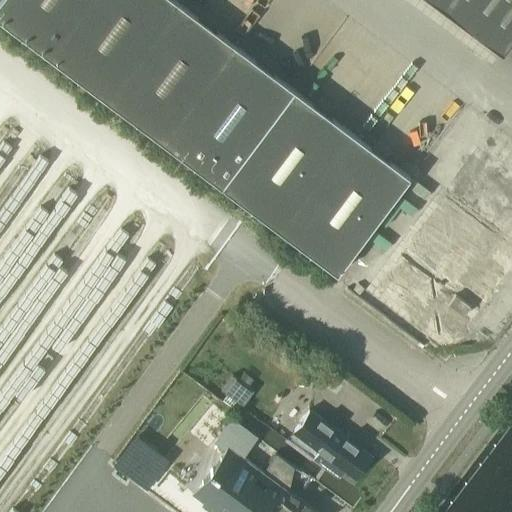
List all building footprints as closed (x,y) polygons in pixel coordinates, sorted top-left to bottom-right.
[(0,0),(0,19),(163,142),(336,271),(409,175),(236,45),(176,0),(0,0)] [(511,0),(431,0),(502,53),(511,39),(511,0)] [(511,178),(476,151),(432,210),(483,248),(506,265),(511,256),(511,178)] [(432,210),(416,231),(490,286),(506,265),(483,248),(432,210)] [(416,231),(400,252),(474,308),(490,286),(416,231)] [(400,252),(385,273),(458,329),(474,308),(400,252)] [(385,273),(368,295),(442,351),(458,329),(385,273)] [(233,374),(222,389),(229,394),(224,400),(233,406),(237,400),(241,403),(244,405),(254,390),(248,385),(239,378),(233,374)] [(309,409),(294,429),(321,449),(315,457),(340,476),(346,468),(357,476),(371,456),(309,409)] [(231,418),(217,436),(228,444),(237,451),(243,455),(244,455),(257,437),(258,436),(232,416),(231,418)] [(203,480),(202,482),(204,484),(205,483),(225,498),(219,506),(226,511),(259,511),(265,505),(268,506),(271,509),(268,511),(287,511),(276,504),(273,501),(271,500),(283,484),(280,482),(264,470),(244,455),(243,455),(237,451),(234,454),(227,449),(226,450),(226,451),(222,457),(221,456),(220,458),(221,458),(213,468),(212,467),(210,470),(211,471),(204,481),(203,480)] [(277,453),(264,470),(280,482),(293,464),(277,453)] [(283,484),(271,500),(273,501),(276,504),(287,511),(319,511),(289,489),(288,489),(289,488),(288,487),(288,488),(283,484)]
